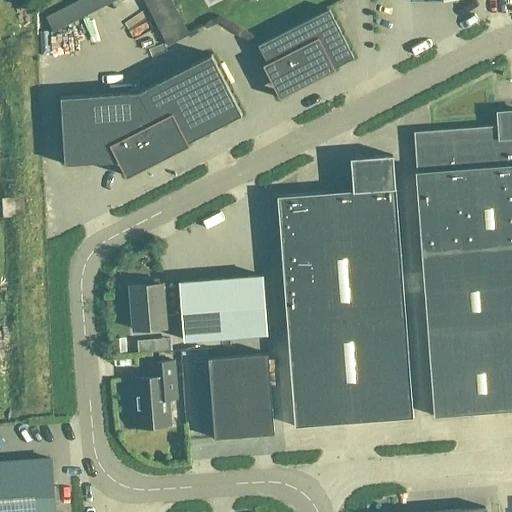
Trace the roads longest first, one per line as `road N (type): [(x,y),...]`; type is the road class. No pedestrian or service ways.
road 1 (unclassified): [(115,483),(97,463),(91,424),(82,283),(91,255),(511,43)]
road 2 (unclassified): [(306,498),(342,479),(511,465)]
road 3 (unclassified): [(306,498),(279,484),(131,491),(115,483)]
